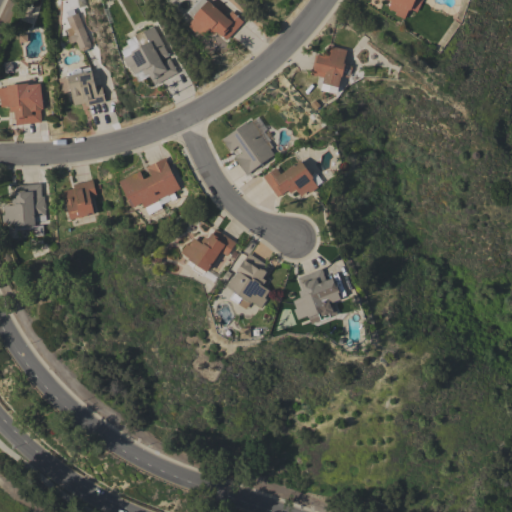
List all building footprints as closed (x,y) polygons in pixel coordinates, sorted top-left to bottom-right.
[(226,40),(222,36),(222,37),(216,32),(213,35),(209,30),(203,36),(196,30),(195,32),(187,25),(193,19),(186,12),(197,0),(205,0),(207,1),(208,0),(226,16),(231,11),(243,22),(226,40)] [(415,0),(419,2),(415,11),(411,9),(410,11),(408,10),(404,19),(394,14),(396,12),(388,8),(391,1),(389,0),(415,0)] [(90,44),(88,45),(88,48),(83,51),(81,48),(79,49),(75,41),(70,44),(66,35),(68,35),(67,30),(70,29),(68,23),(79,18),(90,44)] [(164,46),(163,46),(169,56),(162,60),(163,62),(170,58),(177,72),(155,85),(151,79),(152,79),(149,73),(145,76),(141,70),(135,74),(130,66),(128,67),(123,58),(125,57),(121,51),(128,47),(125,41),(134,36),(134,35),(143,30),(143,31),(153,26),(164,46)] [(315,55),(317,56),(317,54),(325,56),(328,45),(333,46),(332,47),(346,50),(343,63),(345,63),(342,77),(341,77),(338,87),(322,83),(324,78),(310,75),(315,55)] [(58,79),(67,77),(67,76),(68,76),(68,72),(73,71),(72,69),(80,67),(80,69),(89,67),(90,71),(91,70),(95,88),(101,86),(105,102),(85,106),(85,103),(73,105),(71,98),(72,97),(70,90),(61,93),(58,79)] [(40,122),(15,125),(14,112),(10,112),(9,106),(0,107),(0,88),(6,88),(6,86),(28,83),(40,82),(43,108),(41,108),(41,110),(39,110),(40,122)] [(234,157),(237,155),(237,156),(242,153),(237,146),(230,151),(221,139),(245,122),(247,124),(251,121),(260,134),(259,134),(265,143),(266,142),(270,148),(269,149),(273,155),(250,172),(246,175),(234,157)] [(146,168),(145,167),(165,158),(167,161),(166,162),(180,190),(173,193),(176,199),(171,201),(160,206),(161,209),(148,215),(142,203),(132,208),(119,181),(146,168)] [(263,177),(276,168),(280,174),(300,160),(313,178),(311,179),(317,187),(309,193),(307,191),(301,196),(296,189),(290,193),(288,190),(282,194),(281,194),(277,197),(263,177)] [(92,180),(96,195),(90,197),(94,214),(70,220),(65,198),(64,198),(62,191),(73,188),(73,185),(92,180)] [(41,197),(44,196),(44,203),(45,203),(46,210),(45,210),(46,222),(35,223),(35,225),(33,225),(33,226),(43,225),(43,235),(34,236),(34,229),(15,230),(15,226),(13,226),(13,224),(3,225),(2,215),(4,215),(4,206),(12,205),(11,199),(16,199),(15,185),(40,184),(41,197)] [(227,255),(220,251),(206,272),(205,271),(202,275),(192,269),(195,264),(188,260),(189,258),(181,252),(186,244),(188,245),(193,238),(200,242),(203,237),(207,239),(211,233),(216,236),(218,232),(235,243),(227,255)] [(248,253),(268,266),(265,271),(266,272),(262,278),(265,280),(262,286),(269,290),(264,298),(266,299),(260,308),(251,302),(250,303),(241,298),(237,304),(229,298),(233,292),(233,291),(233,290),(227,285),(248,253)] [(311,324),(307,315),(297,320),(293,310),(296,309),(292,301),(300,298),(298,292),(302,290),(297,278),(321,268),(326,281),(332,278),(334,284),(336,283),(339,292),(338,293),(340,299),(332,302),(337,313),(311,324)]
